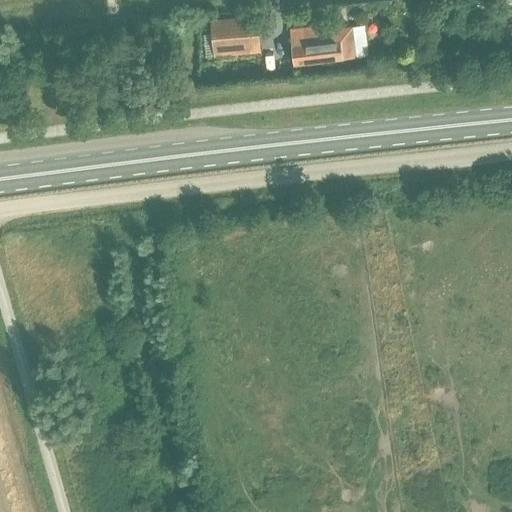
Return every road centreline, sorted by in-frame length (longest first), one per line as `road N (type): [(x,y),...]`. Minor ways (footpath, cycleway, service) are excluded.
road 1 (primary): [(0,180),(511,120)]
road 2 (unclassified): [(0,210),(511,155)]
road 3 (unclassified): [(64,511),(0,287)]
